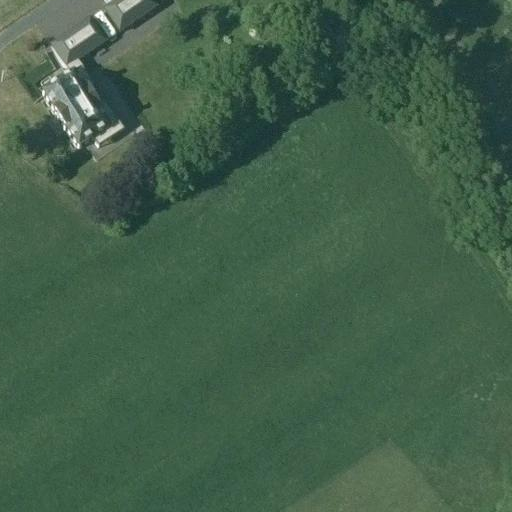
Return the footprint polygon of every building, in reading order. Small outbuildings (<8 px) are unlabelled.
[(0,0),(0,27),(14,20),(3,0),(0,0)] [(141,18),(128,0),(121,0),(90,22),(105,43),(141,18)] [(142,131),(100,69),(85,79),(83,76),(84,76),(81,73),(75,65),(105,45),(90,22),(77,31),(51,49),(65,71),(71,79),(44,98),(42,99),(43,101),(55,118),(54,119),(55,121),(63,132),(64,134),(65,133),(77,150),(76,150),(78,152),(79,151),(85,147),(95,163),(142,131)] [(141,28),(106,49),(119,70),(154,49),(141,28)] [(176,168),(161,149),(140,165),(155,184),(176,168)]
